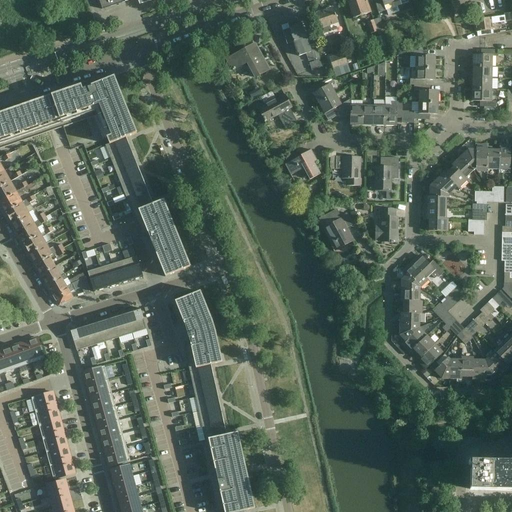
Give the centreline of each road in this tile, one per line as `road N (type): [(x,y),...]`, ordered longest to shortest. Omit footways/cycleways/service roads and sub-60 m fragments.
road 1 (residential): [(511,382),(502,392),(432,390),(387,343),(388,266),(412,239)]
road 2 (residential): [(288,511),(224,268)]
road 3 (residential): [(224,268),(137,50)]
road 4 (residential): [(110,511),(53,322)]
road 5 (residential): [(53,322),(224,268)]
road 6 (residential): [(416,154),(403,141),(327,141),(294,78)]
road 7 (secondary): [(111,39),(238,0)]
road 8 (residential): [(137,50),(258,10)]
road 9 (residential): [(137,50),(34,86),(29,72)]
